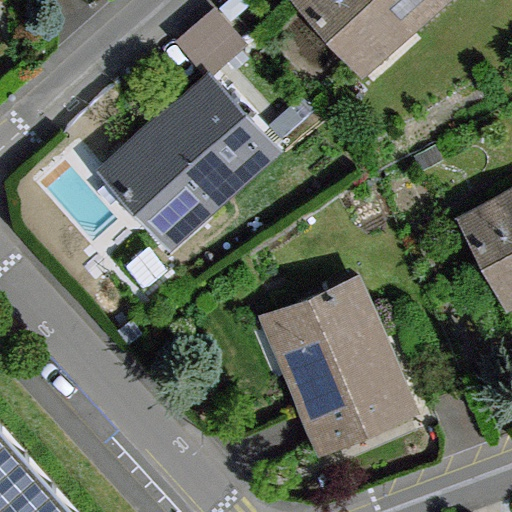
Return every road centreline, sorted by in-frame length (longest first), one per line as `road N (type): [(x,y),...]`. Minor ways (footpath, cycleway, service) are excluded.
road 1 (residential): [(0,263),(225,511)]
road 2 (residential): [(0,153),(173,0)]
road 3 (residential): [(390,511),(511,468)]
